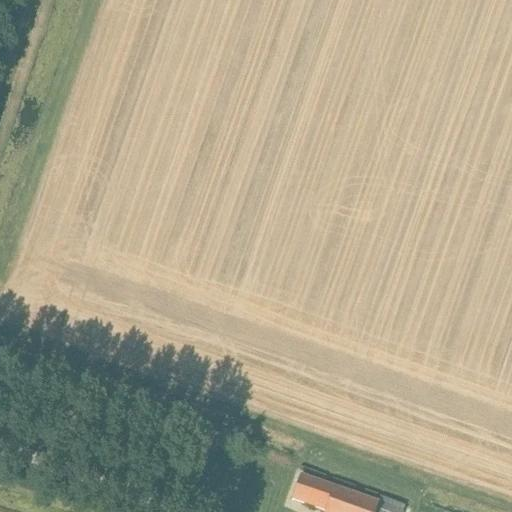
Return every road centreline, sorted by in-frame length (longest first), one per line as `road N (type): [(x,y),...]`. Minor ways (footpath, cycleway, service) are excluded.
road 1 (track): [(511,509),(0,329)]
road 2 (track): [(0,265),(92,0)]
road 3 (unclassified): [(190,511),(0,446)]
